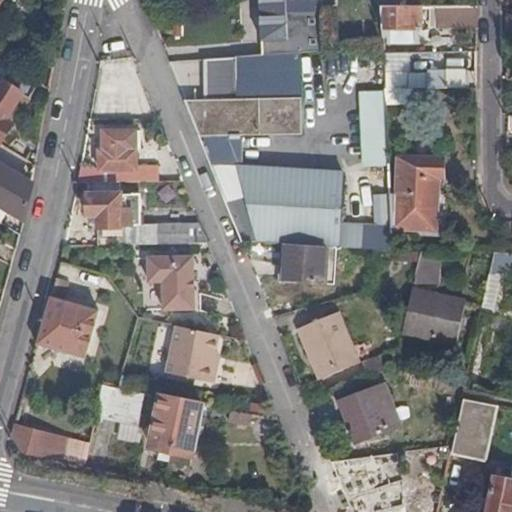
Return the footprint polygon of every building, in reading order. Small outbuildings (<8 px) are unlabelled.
[(283,0),(256,0),(259,43),(285,43),(285,16),(284,5),(283,0)] [(301,16),(320,16),(319,0),(309,0),(310,5),(284,5),(285,16),(301,16)] [(378,0),(379,11),(389,11),(388,0),(378,0)] [(474,32),(475,10),(434,11),(434,32),(474,32)] [(379,11),(380,42),(419,42),(419,11),(389,11),(379,11)] [(285,43),(302,43),(302,24),(301,16),(285,16),(285,43)] [(302,43),(322,42),(321,24),(302,24),(302,43)] [(298,58),(233,62),(236,98),(299,96),(298,58)] [(0,208),(23,223),(32,190),(0,170),(0,147),(1,148),(13,127),(6,122),(20,98),(29,102),(40,85),(0,59),(0,208)] [(204,100),(182,101),(196,135),(299,130),(299,96),(236,98),(233,62),(203,63),(204,100)] [(410,92),(475,91),(474,70),(443,70),(443,73),(406,73),(407,92),(410,92)] [(406,73),(382,73),(383,93),(407,92),(406,73)] [(383,93),(384,107),(410,107),(410,92),(407,92),(383,93)] [(361,169),(370,169),(387,168),(384,107),(383,93),(358,93),(361,169)] [(101,167),(82,167),(78,184),(90,185),(101,184),(101,173),(138,172),(137,151),(130,151),(130,132),(106,133),(106,152),(101,152),(101,167)] [(396,160),(395,198),(436,199),(436,191),(436,181),(441,181),(441,161),(396,160)] [(359,236),(359,251),(373,251),(392,252),(391,231),(390,211),(389,198),(387,168),(370,169),(373,235),(359,236)] [(343,181),(212,175),(225,206),(247,197),(264,245),(284,246),(324,249),(334,249),(340,250),(343,181)] [(119,196),(119,184),(101,184),(90,185),(90,195),(87,195),(87,220),(98,219),(98,248),(158,247),(158,224),(146,224),(145,196),(119,196)] [(436,199),(434,232),(444,232),(445,192),(436,191),(436,199)] [(402,220),(402,231),(411,232),(434,232),(436,199),(395,198),(389,198),(390,211),(406,210),(406,220),(402,220)] [(390,211),(391,231),(402,231),(402,220),(406,220),(406,210),(390,211)] [(158,247),(188,246),(187,223),(158,224),(158,247)] [(188,246),(211,246),(202,223),(187,223),(188,246)] [(395,252),(403,253),(402,239),(402,231),(391,231),(392,252),(395,252)] [(324,249),(284,246),(283,256),(282,284),(322,286),(324,249)] [(334,249),(324,249),(322,286),(332,286),(334,249)] [(416,264),(418,253),(403,253),(395,252),(396,263),(416,264)] [(282,284),(283,256),(276,255),(275,284),(282,284)] [(511,255),(493,255),(489,273),(511,273),(511,255)] [(194,259),(149,260),(150,285),(165,285),(166,313),(196,311),(194,259)] [(488,278),(481,311),(493,314),(501,281),(488,278)] [(54,298),(52,296),(40,346),(88,359),(101,310),(54,298)] [(467,304),(428,296),(419,340),(458,347),(467,304)] [(296,331),(317,382),(358,366),(337,313),(296,331)] [(217,357),(221,335),(177,328),(168,376),(217,385),(220,368),(214,368),(217,357)] [(107,387),(100,419),(125,424),(135,427),(142,394),(122,390),(107,387)] [(377,393),(375,390),(340,404),(354,438),(394,424),(383,391),(377,393)] [(149,396),(142,394),(135,427),(125,424),(121,441),(139,445),(143,428),(149,396)] [(161,460),(171,463),(184,402),(163,399),(152,448),(162,450),(161,460)] [(194,467),(206,407),(184,402),(171,463),(194,467)] [(485,459),(496,409),(462,402),(452,448),(451,451),(485,459)] [(257,418),(238,414),(236,423),(256,425),(257,418)] [(94,445),(17,429),(14,438),(24,458),(88,471),(94,445)] [(377,457),(359,459),(365,472),(380,469),(377,457)] [(426,485),(443,488),(450,458),(432,458),(426,485)] [(359,459),(329,463),(348,511),(379,511),(402,505),(399,480),(371,487),(365,472),(359,459)] [(437,511),(443,488),(426,485),(399,480),(402,505),(379,511),(437,511)] [(511,511),(511,484),(497,481),(491,511),(511,511)]
